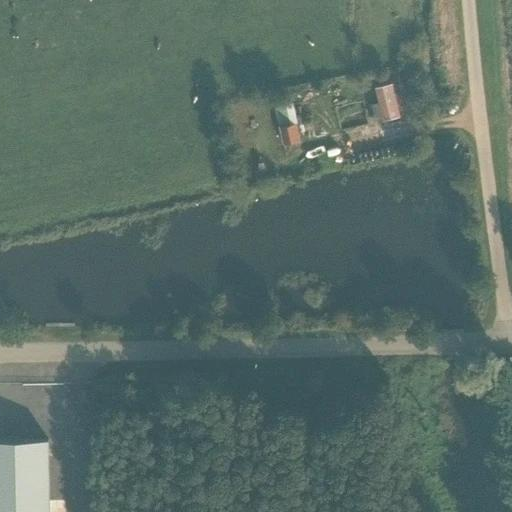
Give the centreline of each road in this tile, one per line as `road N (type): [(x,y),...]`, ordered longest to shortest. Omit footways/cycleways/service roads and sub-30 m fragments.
road 1 (unclassified): [(0,353),(507,342)]
road 2 (unclassified): [(507,342),(468,0)]
